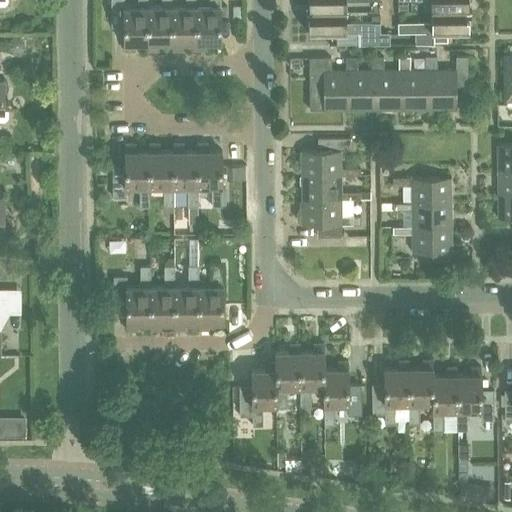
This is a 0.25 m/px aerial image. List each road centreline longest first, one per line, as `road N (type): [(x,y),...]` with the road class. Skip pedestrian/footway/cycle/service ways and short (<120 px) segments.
road 1 (residential): [(72,474),(69,0)]
road 2 (residential): [(265,124),(263,266),(293,299),(511,297)]
road 3 (residential): [(265,124),(136,126),(135,69),(264,67)]
road 4 (tertiary): [(72,474),(317,511)]
